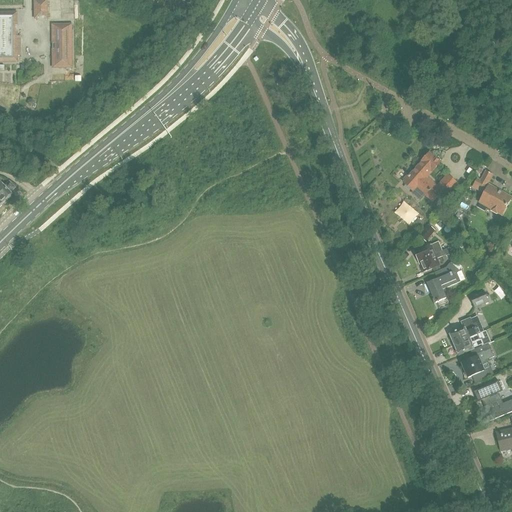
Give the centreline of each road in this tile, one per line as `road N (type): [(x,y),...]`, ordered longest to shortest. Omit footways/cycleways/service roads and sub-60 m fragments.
road 1 (tertiary): [(330,136),(484,499)]
road 2 (primary): [(0,241),(171,96)]
